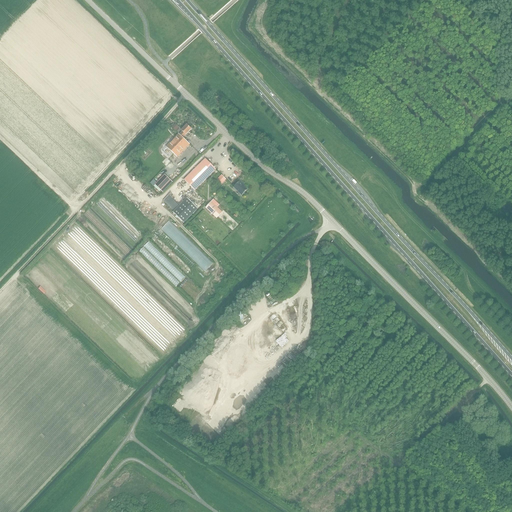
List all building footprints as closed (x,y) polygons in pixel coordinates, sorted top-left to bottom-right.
[(182,131),(179,134),(183,138),(191,129),(187,124),(181,130),(182,131)] [(179,134),(178,134),(166,147),(177,157),(189,144),(183,138),(179,134)] [(184,180),(194,190),(216,169),(214,168),(205,159),(184,180)] [(155,185),(161,191),(171,180),(165,174),(157,183),(155,185)] [(215,181),(219,186),(226,180),(221,175),(215,181)] [(234,187),(242,195),(245,191),(245,192),(246,191),(247,189),(242,184),(243,184),(240,181),(234,187)] [(169,195),(163,201),(174,211),(180,206),(169,195)] [(187,198),(180,206),(174,211),(173,212),(184,223),(198,209),(187,198)] [(211,203),(206,208),(217,217),(221,212),(216,207),(219,205),(214,200),(211,203)]
